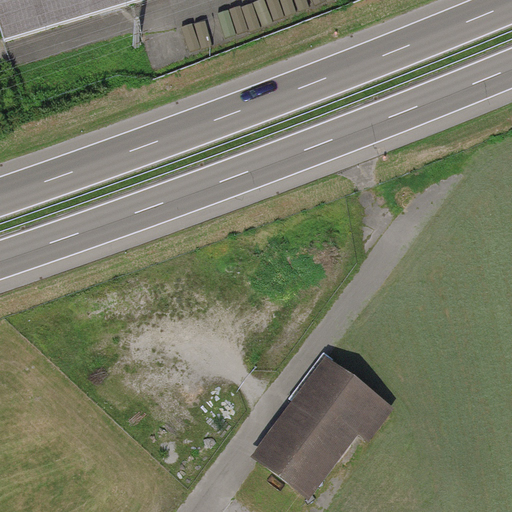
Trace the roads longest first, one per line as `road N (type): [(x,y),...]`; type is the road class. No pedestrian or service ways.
road 1 (motorway): [(511,4),(0,198)]
road 2 (motorway): [(0,260),(511,68)]
road 3 (residential): [(198,511),(418,205)]
